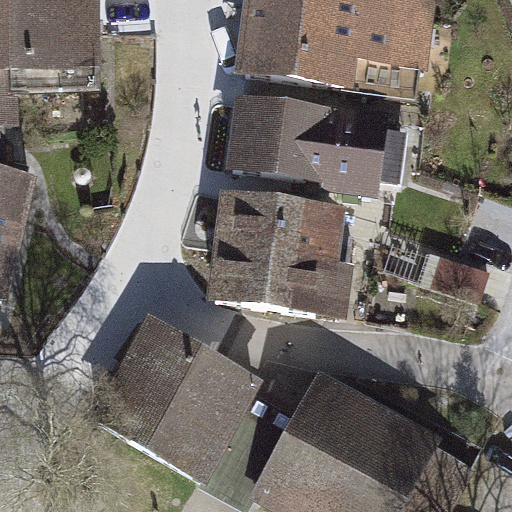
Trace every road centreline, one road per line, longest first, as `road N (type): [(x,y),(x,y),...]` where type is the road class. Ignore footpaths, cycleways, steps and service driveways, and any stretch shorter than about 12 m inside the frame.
road 1 (unclassified): [(511,396),(486,371),(205,329),(124,290)]
road 2 (residential): [(183,0),(179,143),(155,225),(124,290)]
